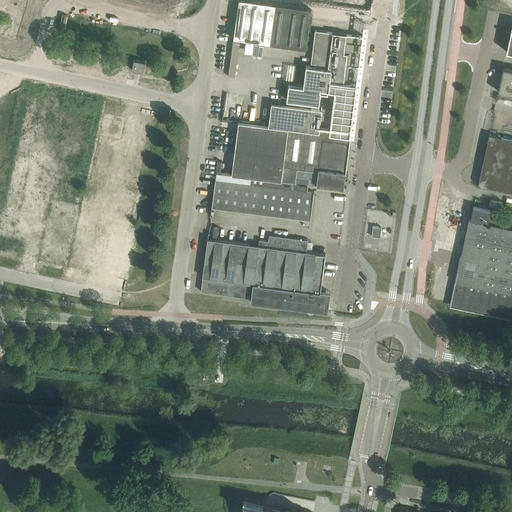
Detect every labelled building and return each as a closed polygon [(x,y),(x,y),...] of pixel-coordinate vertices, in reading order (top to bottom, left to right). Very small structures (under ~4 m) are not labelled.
[(238,0),(233,39),(305,49),(311,9),(246,0),(238,0)] [(310,63),(315,64),(315,67),(305,66),(303,87),(288,85),(286,100),(319,104),(320,92),(327,93),(327,90),(334,91),(332,109),(321,107),(320,110),(271,103),(268,126),(350,137),(356,85),(353,84),(355,66),(359,66),(363,37),(315,31),(310,63)] [(145,62),(133,60),(131,70),(142,72),(145,62)] [(511,69),(503,68),(498,91),(511,94),(511,69)] [(97,109),(112,110),(112,102),(98,101),(97,109)] [(268,126),(238,122),(231,175),(295,183),(297,169),(318,172),(316,185),(343,189),(350,137),(268,126)] [(511,192),(511,139),(489,135),(478,185),(511,192)] [(266,186),(262,214),(310,220),(314,192),(266,186)] [(511,228),(496,225),(497,220),(488,218),(490,210),(473,207),(465,247),(466,247),(457,289),(456,289),(452,304),(511,316),(511,228)] [(0,224),(0,247),(13,250),(16,235),(4,233),(5,225),(0,224)] [(381,227),(372,226),(371,236),(380,237),(381,227)] [(307,309),(307,310),(307,311),(308,311),(308,312),(309,312),(310,312),(311,312),(312,312),(312,311),(313,311),(313,310),(327,312),(329,292),(320,291),(325,254),(306,251),(307,240),(268,235),(268,241),(258,239),(258,245),(207,239),(200,291),(201,292),(201,291),(250,298),(250,302),(307,309)] [(113,244),(112,250),(81,243),(77,263),(115,272),(122,245),(113,244)]
